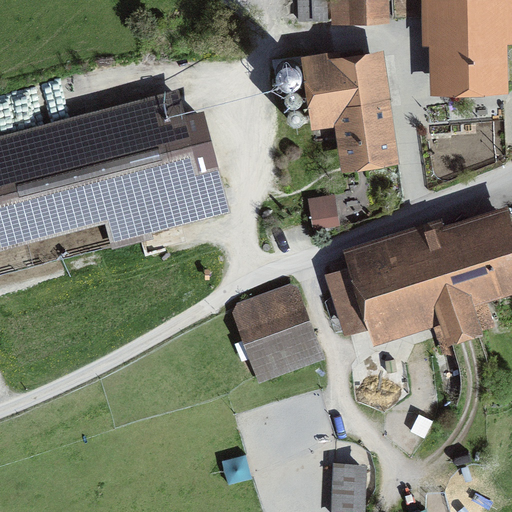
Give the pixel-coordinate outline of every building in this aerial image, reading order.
[(326,0),(298,0),(299,19),(314,19),(327,18),(326,0)] [(349,0),(350,3),(338,3),(339,18),(361,17),(383,16),(382,0),(349,0)] [(497,0),(441,0),(441,85),(487,85),(487,84),(497,85),(497,46),(497,0)] [(337,59),(311,63),(318,114),(343,110),(350,161),(388,156),(383,120),(378,85),(379,85),(376,57),(364,59),(362,50),(336,54),(337,59)] [(176,95),(0,141),(0,232),(2,240),(144,203),(150,227),(226,207),(203,119),(184,124),(176,95)] [(338,195),(312,196),(314,229),(339,227),(338,195)] [(471,228),(332,272),(351,332),(439,304),(448,332),(477,323),(478,328),(492,324),(481,291),(511,281),(511,243),(504,218),(471,228)] [(292,290),(240,309),(264,374),(316,354),(304,322),(292,290)] [(363,461),(364,441),(336,440),(336,460),(363,461)] [(358,511),(361,466),(336,465),(333,511),(358,511)]
